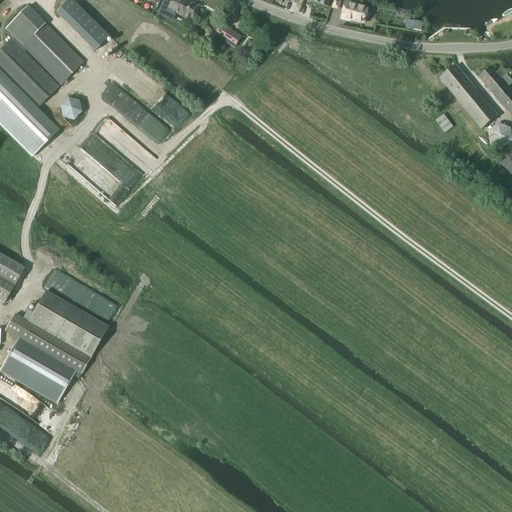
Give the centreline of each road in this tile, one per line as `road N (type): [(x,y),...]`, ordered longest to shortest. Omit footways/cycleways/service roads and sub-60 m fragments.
road 1 (tertiary): [(239,0),(324,32),(426,50),(511,45)]
road 2 (track): [(99,511),(0,437)]
